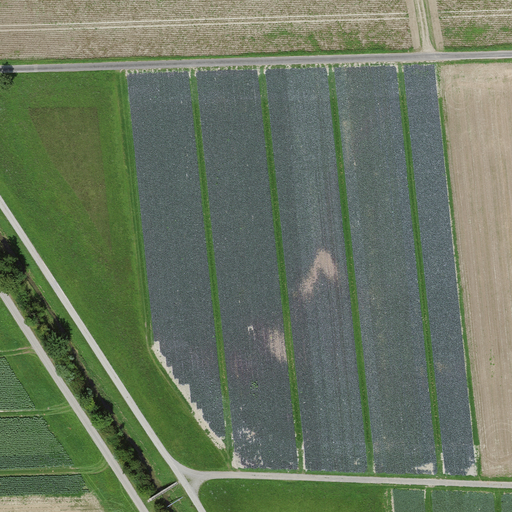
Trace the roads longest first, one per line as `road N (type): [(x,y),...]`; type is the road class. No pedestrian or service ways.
road 1 (unclassified): [(511,55),(0,70)]
road 2 (track): [(204,511),(0,199)]
road 3 (track): [(511,485),(183,479)]
road 4 (track): [(144,511),(0,291)]
